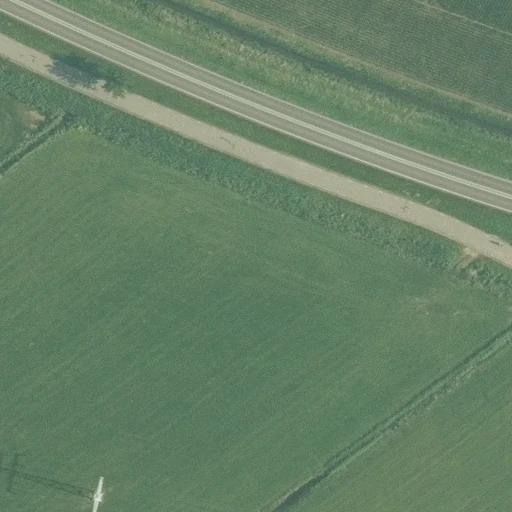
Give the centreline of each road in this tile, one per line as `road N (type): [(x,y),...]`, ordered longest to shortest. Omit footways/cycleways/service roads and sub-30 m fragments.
road 1 (unclassified): [(511,258),(436,219),(0,44)]
road 2 (trunk): [(511,194),(136,57),(21,0)]
